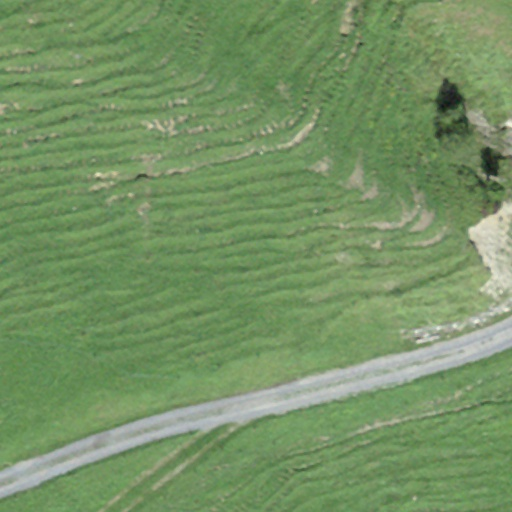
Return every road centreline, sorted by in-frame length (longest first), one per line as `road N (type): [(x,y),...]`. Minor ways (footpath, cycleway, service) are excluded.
road 1 (track): [(511,330),(198,417),(0,485)]
road 2 (track): [(251,405),(111,511)]
